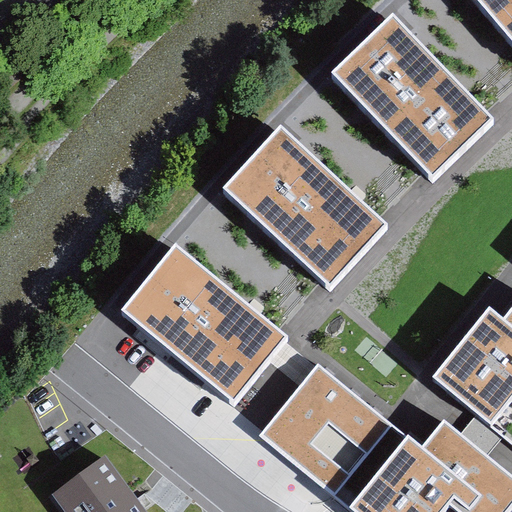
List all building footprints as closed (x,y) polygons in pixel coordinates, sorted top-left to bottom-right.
[(511,0),(476,0),(511,41),(511,0)] [(395,22),(336,80),(438,182),(496,123),(395,22)] [(283,135),(227,196),(334,292),(390,230),(283,135)] [(176,253),(125,318),(237,406),(288,342),(176,253)] [(511,317),(507,324),(494,313),(438,381),(496,427),(511,407),(511,317)] [(321,359),(264,430),(337,488),(394,417),(321,359)] [(511,478),(446,425),(423,453),(410,442),(355,510),(357,511),(448,511),(453,507),(459,511),(504,511),(511,503),(511,478)] [(150,511),(115,459),(59,496),(70,511),(150,511)]
